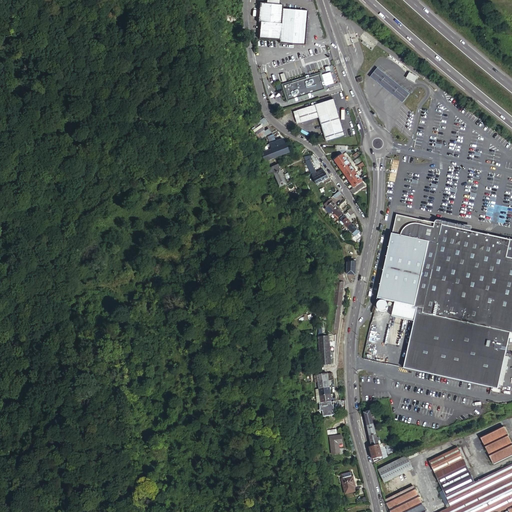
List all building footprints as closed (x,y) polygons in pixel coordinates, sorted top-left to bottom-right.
[(284,4),(284,0),(261,0),(261,2),(260,20),(261,20),(260,36),(281,38),(281,41),(306,43),(309,9),(284,7),(284,4)] [(378,66),(371,76),(400,99),(404,103),(412,93),(407,89),(378,66)] [(406,77),(414,81),(417,76),(409,71),(406,77)] [(309,94),(324,89),(319,74),(282,85),(284,93),(285,93),(286,95),(285,96),(286,101),(294,99),(294,100),(296,99),(295,98),(307,95),(309,95),(309,94)] [(324,142),(344,137),(333,100),(295,111),(299,124),(317,118),(324,142)] [(265,119),(252,127),(259,138),(272,131),(265,119)] [(268,151),(286,145),(283,139),(267,146),(268,151)] [(262,154),(262,156),(265,162),(291,152),(289,147),(288,147),(286,145),(268,151),(262,154)] [(335,161),(338,166),(346,161),(343,156),(335,161)] [(312,160),(310,157),(304,158),(317,185),(328,180),(326,174),(323,170),(316,174),(310,161),(312,160)] [(346,161),(338,166),(342,171),(350,165),(346,161)] [(268,162),(265,163),(267,169),(266,169),(274,190),(286,185),(278,165),(271,168),(268,162)] [(342,171),(345,175),(353,170),(350,165),(342,171)] [(348,179),(356,174),(353,170),(345,175),(348,179)] [(359,179),(356,174),(348,179),(351,184),(359,179)] [(362,183),(359,179),(351,184),(354,188),(362,183)] [(354,188),(350,191),(352,194),(364,186),(362,183),(354,188)] [(333,212),(337,208),(333,203),(332,204),(330,201),(327,203),(329,207),(333,212)] [(343,215),(337,208),(333,212),(339,219),(343,215)] [(398,216),(380,299),(399,303),(421,308),(418,323),(408,369),(499,389),(511,325),(511,258),(507,258),(511,240),(471,232),(471,229),(461,226),(460,228),(460,229),(445,226),(445,225),(445,224),(444,223),(444,222),(443,222),(442,221),(441,221),(440,221),(439,221),(438,222),(437,223),(437,224),(436,224),(398,216)] [(348,229),(352,225),(345,217),(341,221),(348,229)] [(360,233),(352,225),(348,229),(354,234),(353,235),(354,236),(352,238),(355,242),(361,237),(358,235),(360,233)] [(341,306),(344,283),(343,282),(341,275),(337,275),(333,305),(341,306)] [(421,308),(399,303),(396,318),(418,323),(421,308)] [(332,365),(330,335),(319,335),(321,366),(332,365)] [(319,383),(329,381),(334,381),(333,374),(318,376),(319,383)] [(330,388),(329,381),(319,383),(321,390),(330,388)] [(318,397),(332,395),(330,388),(321,390),(316,390),(318,397)] [(319,404),(323,403),(333,402),(332,395),(318,397),(319,404)] [(333,402),(323,403),(324,410),(334,409),(333,402)] [(325,417),(335,416),(334,409),(324,410),(325,417)] [(364,413),(367,426),(373,424),(370,412),(364,413)] [(367,426),(369,436),(376,435),(373,424),(367,426)] [(511,456),(511,443),(504,426),(481,438),(494,465),(511,456)] [(376,435),(369,436),(371,445),(372,446),(379,444),(376,435)] [(341,436),(329,437),(331,454),(339,454),(339,453),(338,447),(337,447),(337,444),(342,444),(341,436)] [(369,446),(373,459),(382,456),(380,448),(383,447),(382,443),(379,444),(372,446),(371,445),(369,446)] [(511,511),(511,464),(475,483),(458,449),(430,463),(444,491),(441,493),(446,505),(450,503),(452,508),(449,509),(448,507),(438,511),(500,511),(508,509),(509,511),(511,511)] [(413,469),(407,456),(379,470),(385,483),(413,469)] [(343,479),(342,480),(345,494),(354,492),(353,485),(354,485),(353,477),(352,477),(351,473),(342,475),(343,479)] [(387,504),(390,511),(425,511),(415,488),(405,493),(401,495),(387,501),(387,504)]
